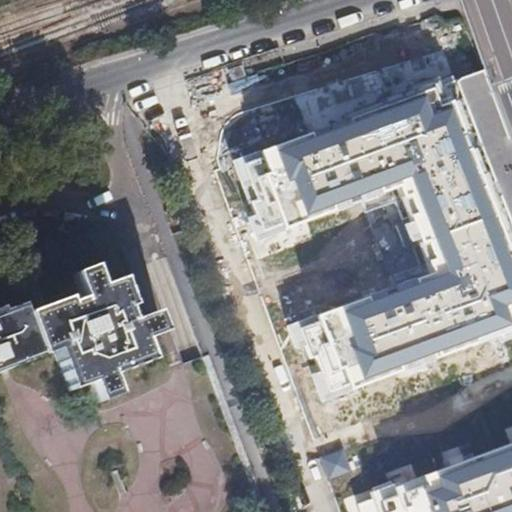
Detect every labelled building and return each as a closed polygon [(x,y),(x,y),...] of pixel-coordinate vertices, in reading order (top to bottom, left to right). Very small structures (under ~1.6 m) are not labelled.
[(511,245),(450,75),(226,156),(258,243),(401,191),(432,276),(296,325),(322,397),(511,328),(511,245)] [(0,511),(0,376),(51,358),(67,397),(87,390),(94,410),(114,402),(107,382),(150,367),(142,345),(156,340),(148,321),(135,325),(130,312),(134,310),(124,283),(102,290),(95,271),(75,279),(83,302),(73,306),(71,301),(25,318),(22,308),(1,316),(0,313),(0,511)] [(179,441),(195,441),(196,416),(179,416),(179,441)] [(511,511),(511,438),(352,496),(357,511),(511,511)] [(177,494),(177,511),(192,511),(192,493),(177,494)]
